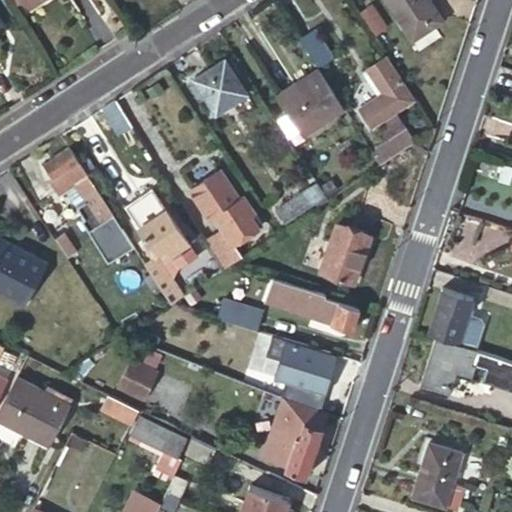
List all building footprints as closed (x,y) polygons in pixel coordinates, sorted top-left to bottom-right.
[(445,21),(430,0),(389,0),(415,40),(445,21)] [(373,2),(360,8),(374,34),(386,27),(373,2)] [(316,29),(300,39),(319,67),(334,57),(316,29)] [(248,92),(226,58),(195,78),(217,112),(248,92)] [(382,163),(414,141),(412,139),(414,138),(406,126),(409,118),(400,117),(396,111),(414,100),(388,60),(370,71),(384,92),(378,96),(360,107),(373,126),(386,117),(389,121),(389,130),(387,131),(392,138),(379,146),(384,153),(378,157),(382,163)] [(346,109),(320,69),(280,95),(307,135),(346,109)] [(384,92),(370,71),(364,74),(378,96),(384,92)] [(117,99),(105,107),(120,134),(134,126),(117,99)] [(435,127),(414,141),(431,147),(437,128),(437,126),(435,127)] [(89,175),(70,146),(45,163),(54,176),(50,180),(61,194),(89,175)] [(310,207),(312,210),(329,199),(318,182),(278,208),(287,221),(310,207)] [(195,249),(152,187),(124,206),(151,242),(153,240),(166,258),(178,250),(184,257),(195,249)] [(111,236),(124,228),(97,188),(93,191),(95,194),(86,200),(86,217),(83,220),(90,230),(101,222),(111,236)] [(256,213),(245,195),(215,214),(226,232),(233,227),(238,235),(248,229),(243,221),(256,213)] [(63,220),(49,229),(66,256),(80,246),(63,220)] [(370,234),(337,223),(322,271),(355,282),(370,234)] [(0,290),(25,304),(48,260),(0,234),(0,290)] [(211,245),(225,267),(235,262),(220,238),(211,245)] [(146,263),(172,302),(186,293),(158,255),(146,263)] [(325,297),(327,294),(275,277),(267,301),(354,330),(361,308),(325,297)] [(444,287),(429,334),(437,336),(459,344),(473,303),(475,297),(444,287)] [(225,297),(219,317),(257,329),(263,309),(225,297)] [(459,344),(437,336),(420,386),(448,395),(455,373),(470,380),(475,366),(493,372),(490,381),(495,383),(503,359),(478,350),(470,348),(459,344)] [(89,355),(64,371),(78,378),(98,367),(89,355)] [(340,369),(357,375),(361,362),(337,355),(335,362),(322,357),(319,367),(311,364),(310,370),(306,369),(296,400),(309,406),(311,403),(329,408),(340,369)] [(133,358),(119,385),(146,398),(160,372),(133,358)] [(17,376),(0,409),(0,418),(50,444),(71,403),(17,376)] [(140,409),(109,394),(102,408),(133,423),(140,409)] [(268,444),(276,447),(272,460),(289,465),(288,467),(309,474),(329,414),(309,406),(296,400),(293,399),(283,427),(274,424),(268,444)] [(187,438),(141,415),(132,433),(179,456),(187,438)] [(217,447),(194,436),(185,453),(209,464),(217,447)] [(414,495),(458,509),(460,504),(465,487),(453,483),(463,452),(431,443),(414,495)] [(189,480),(175,474),(168,490),(182,496),(189,480)] [(240,511),(285,511),(290,498),(250,485),(240,511)] [(174,511),(182,496),(168,490),(160,506),(172,511),(174,511)]
